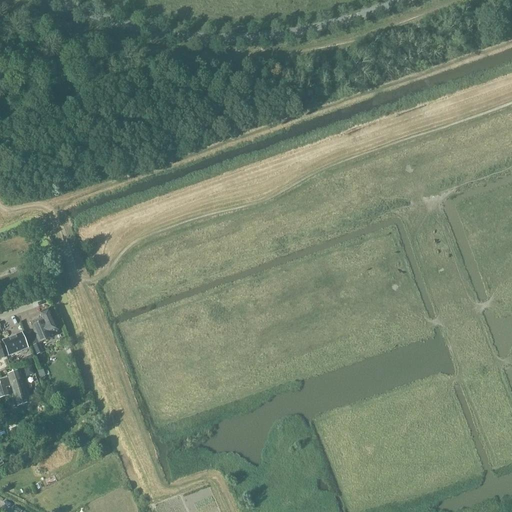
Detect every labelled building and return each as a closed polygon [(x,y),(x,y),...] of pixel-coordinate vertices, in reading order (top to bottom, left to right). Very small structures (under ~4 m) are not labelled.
[(36,355),(42,353),(40,349),(39,345),(51,339),(50,335),(58,332),(49,310),(40,314),(42,319),(30,324),(32,328),(31,328),(38,344),(33,347),(35,351),(36,355)] [(26,343),(23,336),(3,344),(9,356),(30,348),(27,342),(26,343)] [(32,368),(24,370),(27,377),(34,375),(32,368)] [(28,403),(19,372),(7,375),(8,379),(0,381),(0,398),(8,396),(6,389),(11,387),(17,407),(28,403)] [(30,453),(18,459),(21,464),(32,458),(30,453)]
